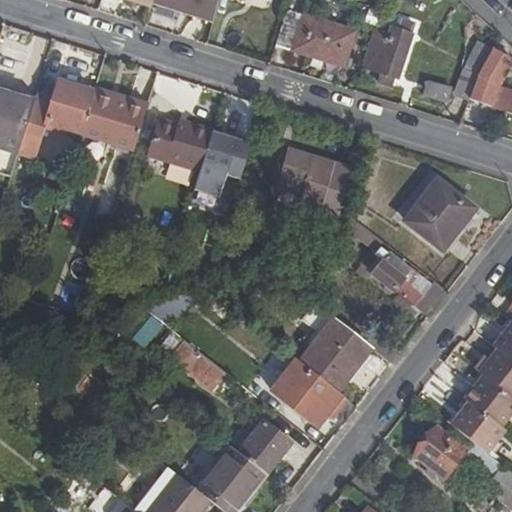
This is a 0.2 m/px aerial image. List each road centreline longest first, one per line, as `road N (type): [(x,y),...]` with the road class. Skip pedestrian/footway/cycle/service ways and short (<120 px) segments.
road 1 (residential): [(511,158),(0,1)]
road 2 (residential): [(303,511),(511,243)]
